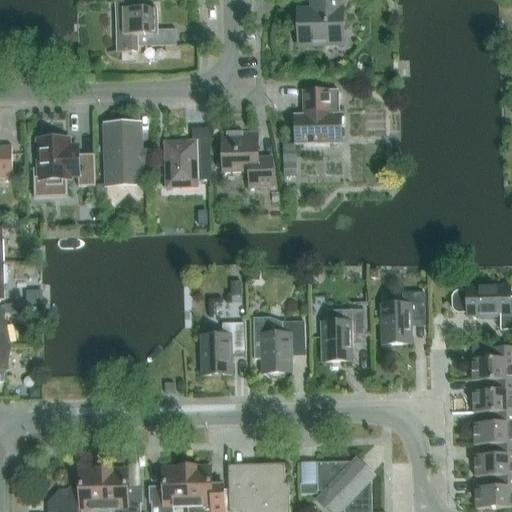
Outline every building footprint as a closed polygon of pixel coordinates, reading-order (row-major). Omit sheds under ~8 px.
[(298,11),(299,47),(343,46),(342,10),(339,10),(339,0),(310,0),(311,11),(298,11)] [(137,48),(176,47),(176,31),(157,31),(156,10),(116,11),(117,53),(108,53),(108,54),(137,54),(137,48)] [(308,117),(294,117),(295,145),(295,146),(296,146),(342,145),(341,116),(339,116),(338,92),(302,93),(303,109),(308,109),(308,117)] [(139,126),(105,127),(107,186),(107,187),(141,186),(139,126)] [(210,130),(197,130),(192,131),(192,144),(165,145),(166,190),(182,189),(182,184),(197,184),(197,183),(211,182),(210,130)] [(249,190),(273,189),(272,159),(258,160),(257,134),(221,135),(222,175),(248,174),(249,190)] [(68,199),(67,181),(69,181),(69,177),(78,177),(78,188),(95,188),(94,156),(78,156),(78,148),(68,149),(68,141),(38,142),(39,180),(34,180),(34,200),(68,199)] [(0,179),(12,179),(12,151),(0,151),(0,179)] [(297,165),(284,165),(284,177),(297,177),(297,165)] [(107,186),(97,186),(97,205),(107,205),(107,187),(107,186)] [(20,222),(3,222),(3,231),(21,230),(20,222)] [(249,282),(255,282),(259,276),(259,271),(249,271),(249,282)] [(375,279),(378,276),(378,271),(370,271),(370,279),(375,279)] [(231,283),(231,297),(241,297),(241,283),(231,283)] [(466,288),(466,293),(459,293),(454,295),(452,298),(452,309),(455,313),(459,315),(466,315),(467,319),(500,318),(500,332),(511,331),(511,299),(510,300),(510,287),(466,288)] [(23,294),(23,306),(38,306),(38,294),(23,294)] [(411,321),(425,321),(424,294),(402,295),(402,306),(380,307),(381,347),(412,346),(411,321)] [(19,307),(10,307),(10,316),(19,316),(19,307)] [(5,322),(5,316),(4,311),(0,311),(0,348),(12,348),(7,322),(5,322)] [(352,339),(365,339),(365,312),(343,312),(343,324),(321,324),(322,364),(352,364),(352,339)] [(304,324),(283,324),(270,319),(253,320),(255,361),(261,361),(262,376),(266,376),(268,378),(271,380),(274,381),(277,382),(281,382),(285,380),(287,378),(290,375),(292,375),(291,351),(305,350),(304,324)] [(231,352),(245,352),(244,325),(222,326),(222,337),(201,338),(202,378),(232,377),(231,352)] [(7,373),(12,348),(0,348),(0,383),(6,383),(6,373),(7,373)] [(492,361),(472,361),(472,383),(493,382),(511,381),(511,349),(492,350),(492,361)] [(493,393),(472,393),(473,415),(494,414),(511,413),(511,381),(493,382),(493,393)] [(165,395),(175,395),(175,385),(165,385),(165,395)] [(35,390),(30,395),(30,400),(40,400),(40,390),(35,390)] [(511,445),(511,413),(494,414),(494,424),(473,425),(474,447),(494,446),(511,445)] [(495,457),(474,457),(475,479),(495,478),(511,477),(511,445),(494,446),(495,457)] [(372,511),(371,476),(367,476),(367,475),(367,473),(366,472),(365,470),(363,469),(362,468),(360,468),(358,468),(358,464),(317,465),(317,493),(322,493),(326,493),(326,510),(343,510),(343,511),(372,511)] [(289,511),(289,485),(285,485),(284,465),(256,466),(256,474),(228,475),(229,492),(229,511),(289,511)] [(163,488),(161,488),(149,489),(149,505),(151,505),(151,511),(173,511),(173,510),(188,510),(186,468),(174,469),(174,470),(162,470),(163,488)] [(223,511),(223,492),(211,492),(210,469),(199,469),(199,468),(186,468),(188,510),(188,511),(223,511)] [(142,489),(130,489),(127,489),(127,471),(115,471),(115,470),(103,471),(104,511),(118,511),(140,511),(140,505),(142,505),(142,489)] [(48,504),(48,511),(47,511),(96,511),(104,511),(103,471),(91,471),(91,472),(79,472),(79,491),(60,491),(48,504)] [(496,488),(475,489),(476,511),(511,509),(511,477),(495,478),(496,488)] [(300,496),(313,496),(313,485),(299,485),(300,496)]
